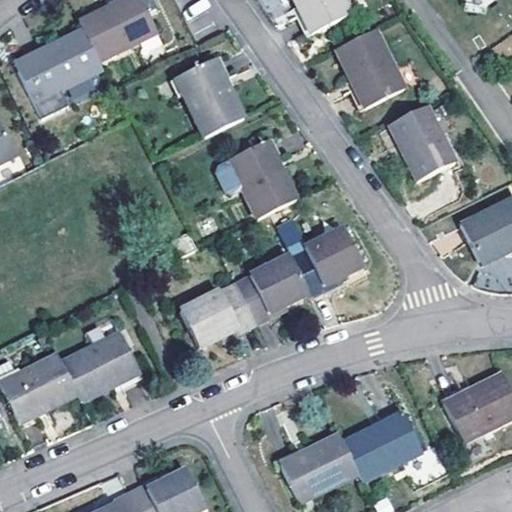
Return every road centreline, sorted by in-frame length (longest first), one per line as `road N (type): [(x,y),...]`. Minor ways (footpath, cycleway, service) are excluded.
road 1 (residential): [(229,0),(416,259),(441,329)]
road 2 (residential): [(441,329),(374,344),(204,408)]
road 3 (residential): [(204,408),(0,500)]
